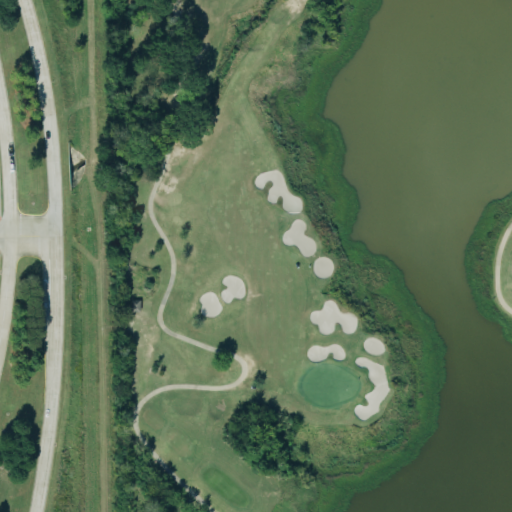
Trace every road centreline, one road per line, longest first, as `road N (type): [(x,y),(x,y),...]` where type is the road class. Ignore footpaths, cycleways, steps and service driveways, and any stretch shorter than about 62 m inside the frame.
road 1 (track): [(100,511),(91,0)]
road 2 (secondary): [(0,103),(11,236),(0,347)]
road 3 (secondary): [(55,237),(44,80),(25,0)]
road 4 (secondary): [(37,511),(53,403),(55,309)]
